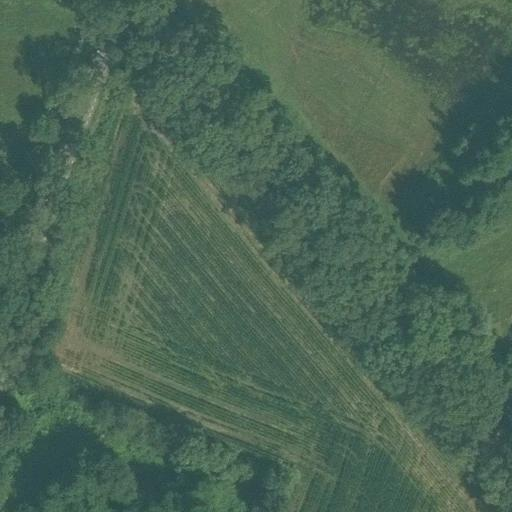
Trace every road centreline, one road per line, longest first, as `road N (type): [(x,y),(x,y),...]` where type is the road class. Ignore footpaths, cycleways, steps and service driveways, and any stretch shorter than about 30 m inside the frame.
road 1 (unclassified): [(511,440),(135,0)]
road 2 (unclassified): [(0,362),(132,0)]
